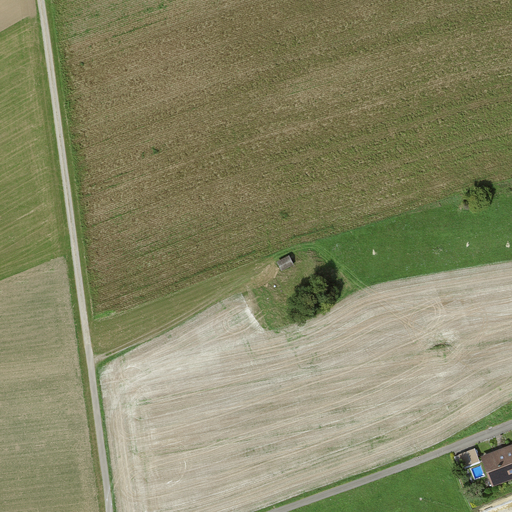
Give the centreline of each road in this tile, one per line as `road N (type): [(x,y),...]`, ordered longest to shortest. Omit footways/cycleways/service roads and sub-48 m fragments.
road 1 (track): [(91,364),(43,0)]
road 2 (track): [(91,364),(172,327),(269,266)]
road 3 (track): [(454,446),(280,511)]
road 4 (track): [(110,511),(91,364)]
